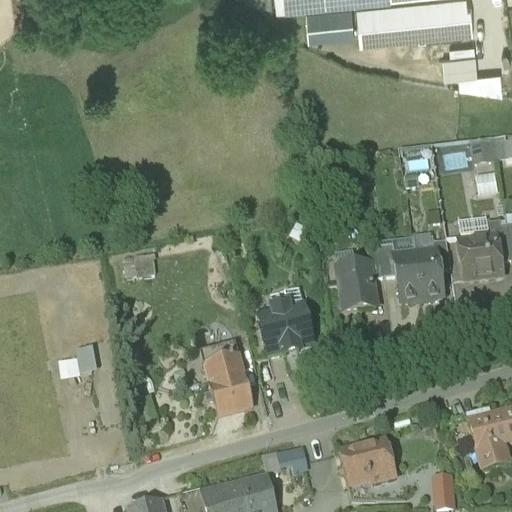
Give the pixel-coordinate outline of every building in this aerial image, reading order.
[(470,0),(434,0),(357,7),(360,44),(473,34),(470,0)] [(350,7),(305,11),(307,38),(352,34),(350,7)] [(476,44),(450,46),(451,56),(444,56),(445,77),(460,76),(461,92),(503,90),(502,72),(478,73),(476,44)] [(511,143),(469,148),(472,169),(511,164),(511,143)] [(442,175),(465,173),(462,150),(440,152),(442,175)] [(494,181),(476,184),(479,203),(497,200),(494,181)] [(505,236),(499,237),(498,231),(485,233),(486,244),(492,243),(493,248),(494,248),(498,273),(510,271),(505,236)] [(493,248),(476,251),(476,248),(456,251),(456,253),(455,256),(457,268),(459,270),(462,292),(500,286),(498,273),(494,248),(493,248)] [(444,252),(431,254),(432,263),(434,263),(437,284),(449,282),(444,252)] [(377,259),(364,261),(367,277),(368,277),(370,292),(382,291),(378,261),(377,259)] [(391,259),(378,261),(382,291),(394,289),(391,269),(392,269),(391,259)] [(156,280),(154,260),(123,263),(125,283),(156,280)] [(432,263),(412,266),(420,313),(441,310),(437,284),(434,263),(432,263)] [(392,269),(391,269),(394,289),(399,317),(420,313),(412,266),(392,269)] [(367,277),(353,279),(349,286),(335,288),(341,326),(375,320),(370,292),(368,277),(367,277)] [(301,314),(287,318),(286,314),(270,318),(271,322),(256,325),(267,364),(281,360),(282,364),(298,360),(297,356),(311,353),(301,314)] [(234,350),(199,359),(215,424),(251,415),(242,381),(234,350)] [(97,352),(75,355),(78,378),(99,376),(97,352)] [(511,419),(488,426),(487,420),(465,426),(465,427),(472,452),(481,481),(508,473),(508,472),(502,473),(496,451),(511,446),(511,419)] [(465,427),(450,431),(458,456),(472,452),(465,427)] [(384,449),(337,461),(347,496),(393,484),(384,449)] [(267,480),(308,474),(305,454),(264,461),(267,480)] [(273,511),(266,481),(239,488),(244,511),(273,511)] [(244,511),(239,488),(199,498),(202,511),(244,511)] [(202,511),(199,498),(176,503),(177,511),(202,511)]
